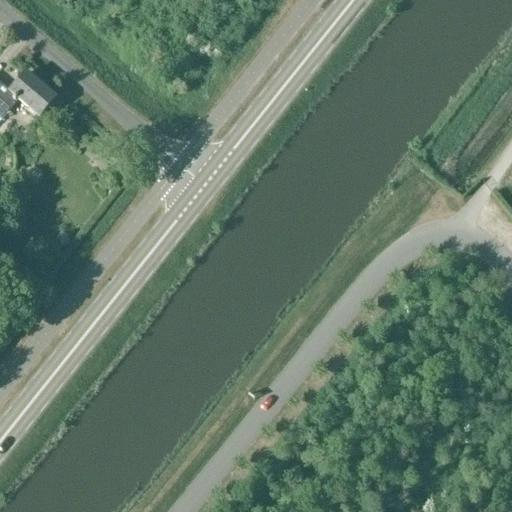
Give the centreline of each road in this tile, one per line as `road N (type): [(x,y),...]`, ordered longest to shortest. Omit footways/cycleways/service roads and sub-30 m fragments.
road 1 (primary): [(0,441),(204,186)]
road 2 (unclassified): [(204,186),(0,11)]
road 3 (primary): [(204,186),(353,0)]
